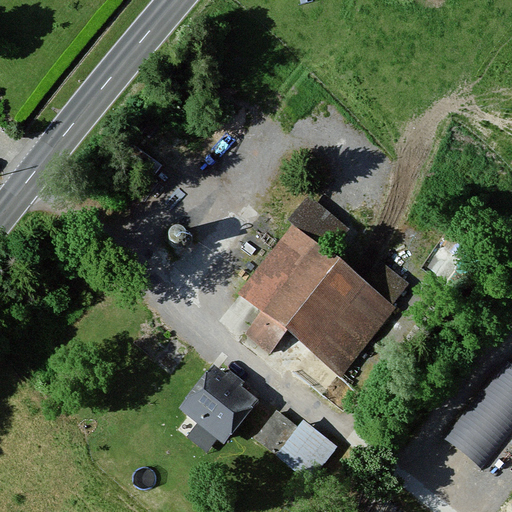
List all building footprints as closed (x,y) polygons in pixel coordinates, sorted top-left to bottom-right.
[(395,297),(287,226),(238,300),(346,371),(395,297)] [(485,463),(511,424),(511,359),(503,353),(444,435),(485,463)] [(253,401),(214,371),(186,407),(225,437),(253,401)] [(276,407),(256,434),(276,449),(297,421),(276,407)] [(313,479),(340,444),(305,417),(278,452),(313,479)]
